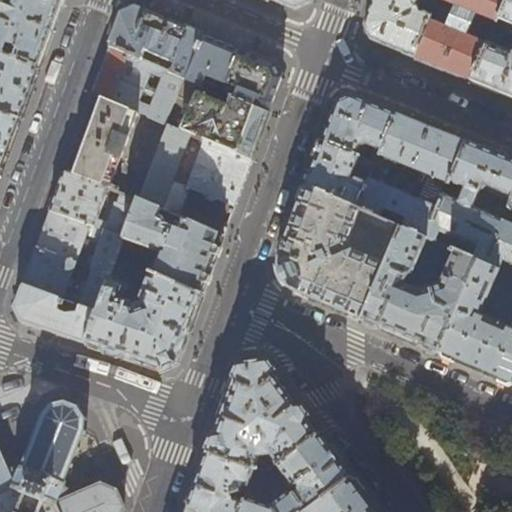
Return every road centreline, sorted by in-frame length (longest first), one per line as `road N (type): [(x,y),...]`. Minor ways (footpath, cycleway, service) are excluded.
road 1 (residential): [(511,417),(230,285)]
road 2 (residential): [(0,278),(101,0)]
road 3 (residential): [(230,285),(326,393),(411,511)]
road 4 (residential): [(322,55),(230,285)]
road 5 (residential): [(322,55),(511,133)]
road 6 (residential): [(0,348),(184,412)]
road 7 (residential): [(195,0),(322,55)]
road 8 (residential): [(230,285),(184,412)]
